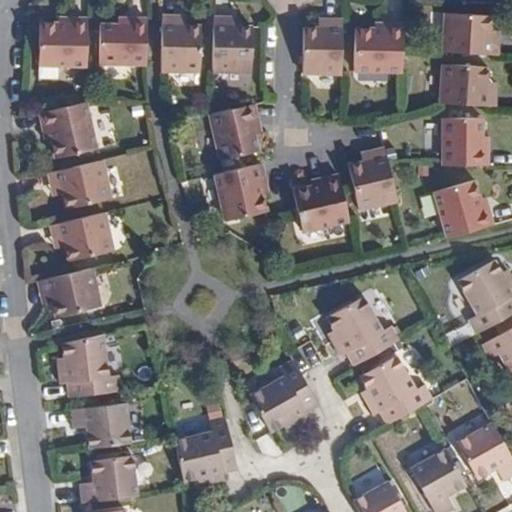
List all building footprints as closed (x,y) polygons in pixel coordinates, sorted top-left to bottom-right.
[(488,54),(489,28),(484,28),(485,14),(444,12),(443,52),(488,54)] [(58,23),(39,23),(38,64),(39,64),(56,65),(86,65),(87,19),(72,19),(72,24),(58,23)] [(146,67),(146,20),(131,19),(131,25),(117,25),(99,25),(99,66),(146,67)] [(185,21),(161,21),(160,71),(200,70),(200,26),(185,26),(185,21)] [(213,21),(212,69),(251,70),(253,26),(237,26),(237,22),(213,21)] [(341,73),(342,23),(318,23),(318,28),(303,28),(302,72),(341,73)] [(402,71),(402,24),(388,24),(387,30),(374,29),(354,28),(354,70),(402,71)] [(56,65),(39,64),(39,77),(56,78),(56,65)] [(485,105),(487,82),(482,80),(482,68),(443,65),(439,103),(485,105)] [(485,105),(491,106),(493,82),(487,82),(485,105)] [(96,148),(85,102),(39,113),(43,128),(48,127),(50,139),(55,158),(60,157),(96,148)] [(252,104),(207,115),(218,160),(257,152),(253,134),(251,120),(256,118),(252,104)] [(251,120),(253,134),(259,133),(257,126),(256,118),(251,120)] [(441,165),(487,165),(488,151),(480,150),(481,135),(482,119),(443,118),(441,165)] [(480,150),(488,151),(488,136),(481,135),(480,150)] [(385,152),(384,148),(371,151),(361,153),(362,158),(385,152)] [(396,200),(385,152),(362,158),(363,162),(348,166),(359,209),(396,200)] [(111,198),(102,160),(54,171),(59,195),(63,194),(66,209),(111,198)] [(260,163),(216,174),(226,220),(266,212),(262,192),(260,179),(263,178),(260,163)] [(54,196),(59,195),(54,171),(49,172),(51,185),(54,196)] [(303,232),(349,221),(338,175),(323,178),(325,183),(311,186),(292,190),(303,232)] [(325,183),(323,178),(319,179),(310,181),(311,186),(325,183)] [(447,238),(492,225),(488,211),(482,213),(479,199),(474,181),(435,192),(447,238)] [(482,213),(488,211),(484,198),(479,199),(482,213)] [(68,261),(108,253),(98,214),(56,224),(61,247),(65,246),(68,261)] [(56,248),(61,247),(56,224),(50,225),(53,236),(56,248)] [(480,331),(511,313),(511,278),(511,279),(507,271),(501,260),(463,280),(482,315),(474,318),(480,331)] [(56,316),(100,306),(90,268),(43,280),(48,303),(52,302),(56,316)] [(43,304),(48,303),(43,280),(38,281),(40,290),(43,304)] [(348,351),(354,365),(399,339),(392,325),(384,329),(365,296),(329,316),(335,329),(339,337),(333,339),(341,355),(348,351)] [(329,332),(333,339),(339,337),(335,329),(329,332)] [(511,366),(511,329),(487,343),(495,357),(504,352),(511,366)] [(107,333),(66,343),(68,356),(69,363),(61,364),(63,382),(71,381),(72,397),(124,391),(122,374),(112,375),(107,333)] [(381,412),(387,423),(432,398),(425,385),(418,389),(398,355),(361,376),(369,389),(372,395),(365,399),(375,415),(381,412)] [(305,412),(318,406),(292,360),(279,367),(284,375),(248,395),(269,434),(282,427),(289,423),(293,429),(302,424),(309,419),(305,412)] [(362,393),(365,399),(372,395),(369,389),(362,393)] [(87,428),(89,448),(130,443),(126,404),(71,410),(73,430),(87,428)] [(214,431),(173,438),(183,482),(196,478),(203,476),(205,483),(225,480),(224,471),(236,469),(232,449),(225,420),(213,421),(214,431)] [(503,480),(511,475),(511,459),(491,423),(490,421),(455,440),(477,478),(496,468),(503,480)] [(285,433),(293,429),(289,423),(282,427),(285,433)] [(447,494),(465,484),(444,447),(409,467),(434,511),(446,511),(454,508),(447,494)] [(80,482),(82,503),(137,496),(132,456),(91,460),(94,481),(80,482)] [(203,476),(196,478),(197,486),(205,483),(203,476)] [(407,511),(388,478),(351,499),(358,511),(407,511)]
